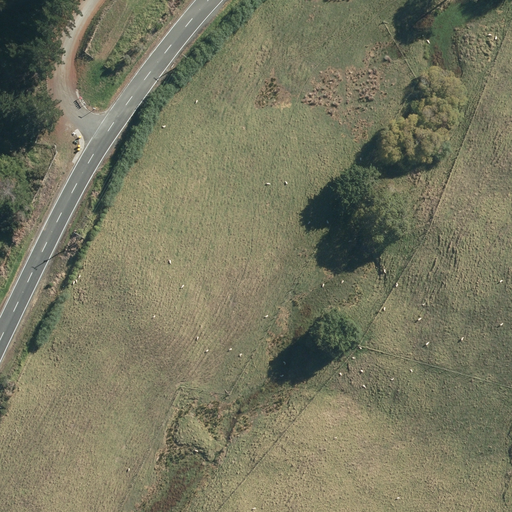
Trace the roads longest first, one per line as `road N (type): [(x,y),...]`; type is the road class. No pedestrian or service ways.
road 1 (unclassified): [(0,349),(96,152)]
road 2 (unclassified): [(88,0),(47,67),(47,109),(60,140),(96,152)]
road 3 (unclassified): [(96,152),(126,92),(202,0)]
